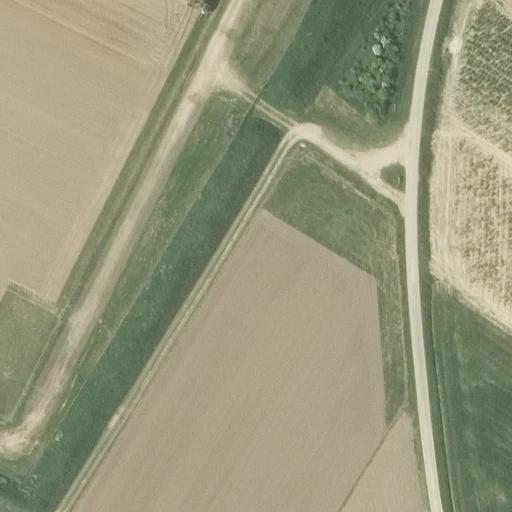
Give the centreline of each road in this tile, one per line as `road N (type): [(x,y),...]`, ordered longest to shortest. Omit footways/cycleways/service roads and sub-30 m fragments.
road 1 (unclassified): [(438,0),(402,206),(437,511)]
road 2 (track): [(59,511),(287,126)]
road 3 (track): [(402,206),(211,73)]
